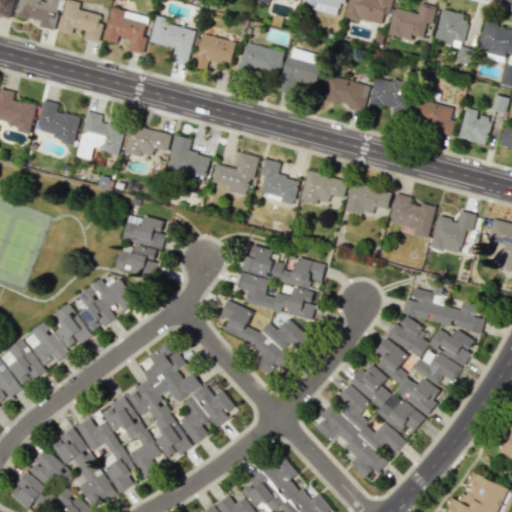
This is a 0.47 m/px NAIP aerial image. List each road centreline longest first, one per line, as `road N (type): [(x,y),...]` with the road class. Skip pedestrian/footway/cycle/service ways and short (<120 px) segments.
road 1 (tertiary): [(0,52),(511,188)]
road 2 (residential): [(149,511),(278,418),(347,342),(361,302)]
road 3 (residential): [(0,462),(36,420),(192,295),(202,260)]
road 4 (residential): [(180,306),(369,511)]
road 5 (tertiary): [(387,511),(511,360)]
